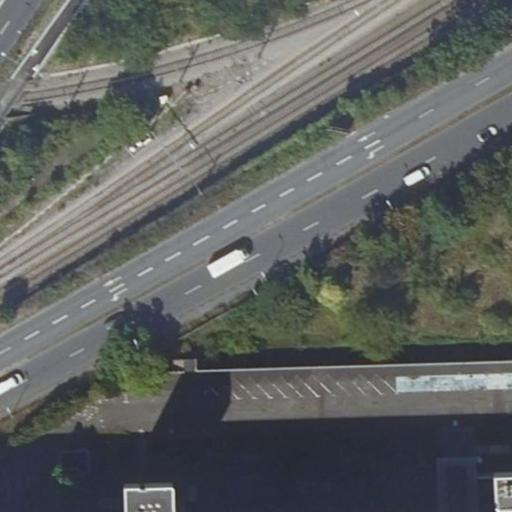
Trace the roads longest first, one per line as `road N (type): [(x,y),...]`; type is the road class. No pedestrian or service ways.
road 1 (secondary): [(511,65),(0,353)]
road 2 (secondary): [(0,393),(511,111)]
